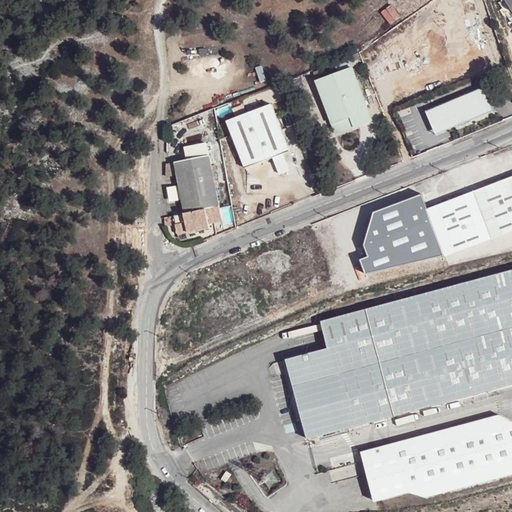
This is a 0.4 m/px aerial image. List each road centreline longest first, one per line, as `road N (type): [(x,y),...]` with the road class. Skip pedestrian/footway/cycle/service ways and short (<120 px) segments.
road 1 (residential): [(511,131),(197,257),(164,280),(148,313),(145,428),(154,461),(202,511)]
road 2 (track): [(168,0),(155,21),(164,65),(127,147),(111,267),(103,407),(123,441)]
